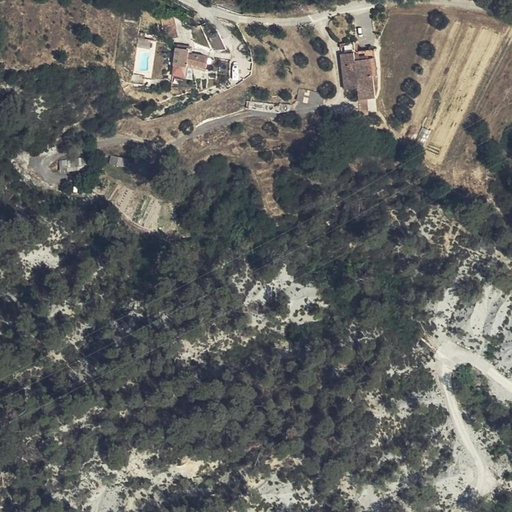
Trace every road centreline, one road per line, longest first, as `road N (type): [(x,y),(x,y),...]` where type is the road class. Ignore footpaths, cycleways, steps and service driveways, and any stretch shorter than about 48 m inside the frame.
road 1 (track): [(511,386),(466,358),(447,358),(443,370),(456,422),(481,465),(472,511)]
road 2 (track): [(190,0),(257,19),(297,20),(394,0)]
